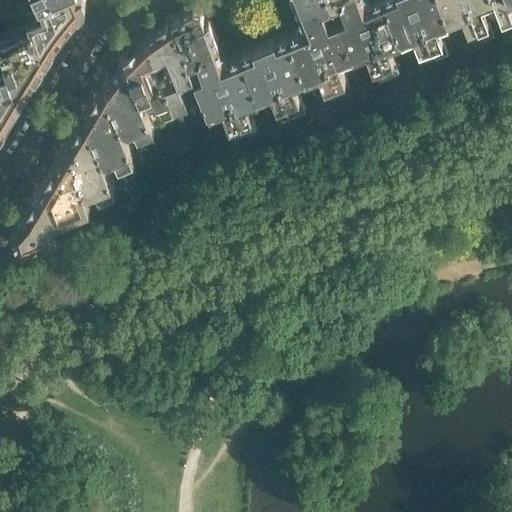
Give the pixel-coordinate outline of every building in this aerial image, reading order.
[(0,0),(0,22),(21,14),(20,10),(15,0),(0,0)] [(15,0),(20,10),(38,2),(41,0),(15,0)] [(75,17),(85,5),(85,0),(41,0),(38,2),(41,9),(55,42),(66,27),(75,17)] [(350,49),(336,13),(328,16),(322,1),(317,4),(315,0),(300,6),(305,19),(302,26),(289,31),(304,67),(318,62),(330,95),(350,87),(337,54),(350,49)] [(399,30),(386,0),(342,0),(346,9),(336,13),(350,49),(366,43),(379,76),(398,68),(385,35),(399,30)] [(436,52),(414,0),(386,0),(399,30),(413,24),(426,56),(436,52)] [(447,11),(442,0),(414,0),(436,52),(446,48),(433,17),(447,11)] [(442,0),(447,11),(461,6),(473,38),(493,30),(481,0),(442,0)] [(511,0),(497,0),(504,17),(511,13),(511,0)] [(218,39),(209,15),(205,17),(201,5),(193,2),(181,8),(172,13),(171,13),(188,56),(198,52),(204,50),(202,46),(217,40),(218,39)] [(45,59),(55,42),(41,9),(27,15),(29,21),(0,32),(0,48),(17,94),(22,97),(34,76),(35,76),(45,59)] [(193,69),(188,56),(171,13),(146,30),(156,55),(164,52),(168,60),(165,61),(168,69),(162,71),(174,98),(189,92),(182,73),(193,69)] [(159,72),(156,65),(153,66),(149,58),(156,55),(146,30),(124,52),(140,91),(153,86),(160,104),(174,98),(162,71),(159,72)] [(304,67),(289,31),(289,30),(276,35),(275,34),(264,39),(293,110),(302,106),(289,73),(304,67)] [(293,110),(264,39),(253,43),(253,44),(241,49),(241,51),(256,87),(270,81),(283,114),(293,110)] [(256,87),(241,51),(229,56),(222,52),(217,40),(202,46),(204,50),(198,52),(204,68),(194,72),(208,106),(223,100),(236,132),(256,125),(243,92),(256,87)] [(17,94),(0,48),(0,133),(7,122),(22,97),(17,94)] [(140,91),(124,52),(103,79),(120,122),(125,124),(134,120),(136,125),(151,119),(140,91)] [(120,122),(103,79),(83,112),(99,150),(102,152),(107,154),(116,151),(118,155),(132,150),(120,122)] [(99,150),(83,112),(65,143),(81,181),(83,182),(90,186),(96,183),(99,188),(113,183),(102,152),(99,150)] [(81,181),(65,143),(46,175),(61,212),(91,200),(83,182),(81,181)] [(61,212),(46,175),(26,208),(23,211),(11,224),(18,243),(52,229),(48,218),(61,212)]
